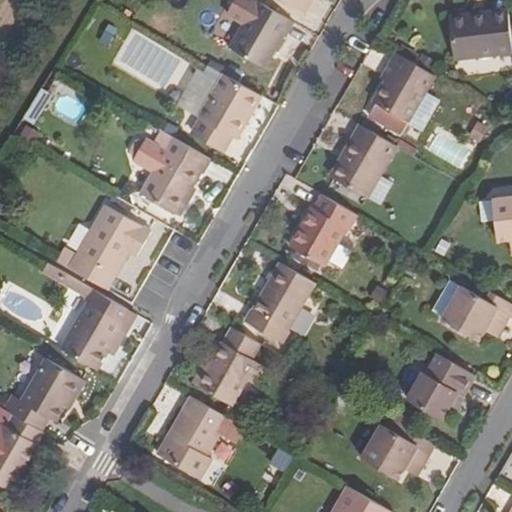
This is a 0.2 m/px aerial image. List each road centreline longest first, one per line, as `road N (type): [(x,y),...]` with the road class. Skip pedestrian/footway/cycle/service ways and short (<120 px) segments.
road 1 (residential): [(362,0),(74,511)]
road 2 (residential): [(511,405),(451,511)]
